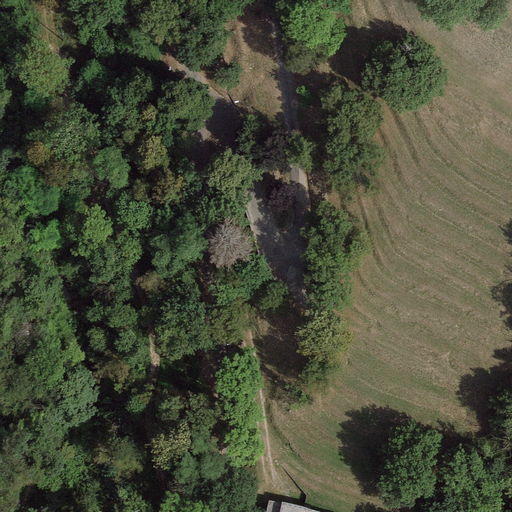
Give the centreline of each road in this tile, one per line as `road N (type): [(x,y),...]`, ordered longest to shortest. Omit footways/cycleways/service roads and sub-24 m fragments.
road 1 (track): [(163,511),(107,182),(69,86),(48,0)]
road 2 (track): [(0,254),(22,310),(31,369),(34,450),(17,511)]
road 3 (track): [(209,298),(238,318),(271,492)]
